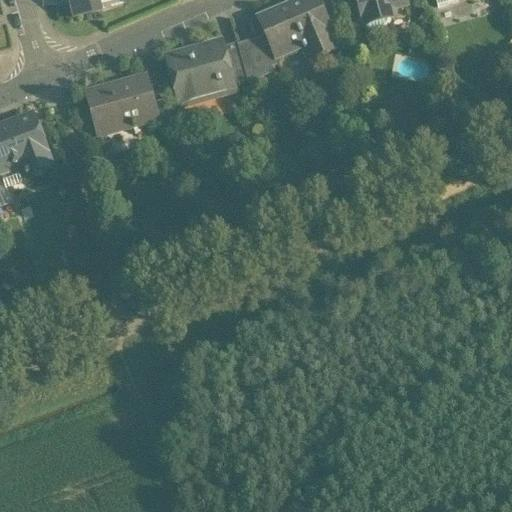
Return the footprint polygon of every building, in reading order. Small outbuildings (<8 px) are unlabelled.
[(67,0),(73,20),(127,5),(125,0),(67,0)] [(315,0),(311,0),(260,22),(270,46),(276,61),(277,60),(303,49),(310,66),(338,54),(315,0)] [(356,0),(367,36),(385,31),(390,23),(388,16),(408,10),(405,0),(356,0)] [(263,45),(239,51),(248,85),(249,88),(275,77),(273,71),(280,68),(277,60),(276,61),(270,46),(265,48),(263,45)] [(237,47),(224,50),(226,54),(235,89),(248,85),(239,51),(237,47)] [(226,54),(171,68),(184,118),(239,105),(235,89),(226,54)] [(147,81),(87,97),(99,140),(158,123),(159,123),(154,107),(147,81)] [(165,103),(154,107),(159,123),(158,123),(162,137),(174,134),(165,103)] [(34,121),(0,133),(0,177),(1,177),(7,191),(54,173),(34,121)]
